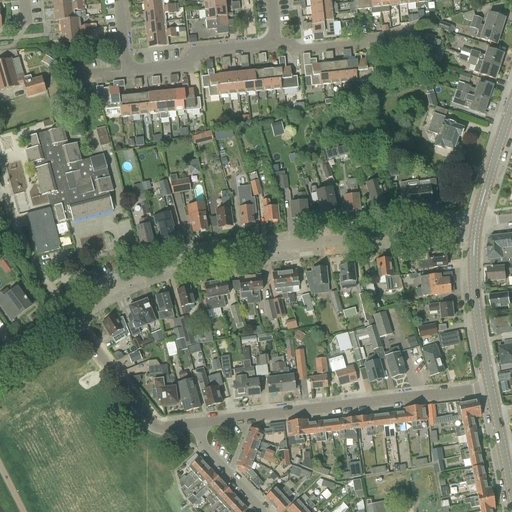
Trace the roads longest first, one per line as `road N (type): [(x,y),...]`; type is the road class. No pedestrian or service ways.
road 1 (residential): [(70,317),(109,289),(185,260),(477,222)]
road 2 (residential): [(199,424),(490,388)]
road 3 (residential): [(70,317),(152,423),(199,424)]
road 4 (tertiary): [(490,388),(472,273),(477,222)]
road 5 (residential): [(127,72),(183,65),(192,51),(275,42)]
road 6 (residential): [(409,36),(295,48),(275,42)]
